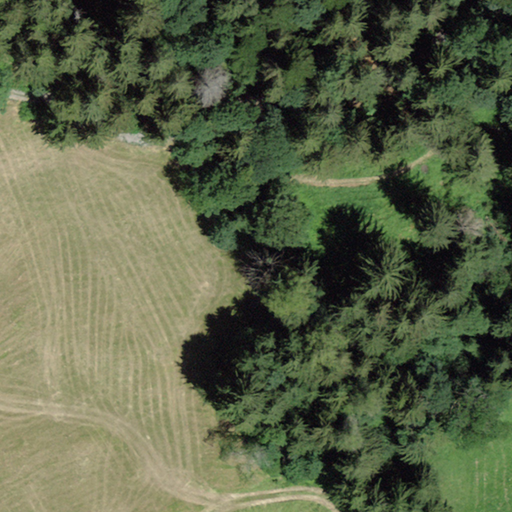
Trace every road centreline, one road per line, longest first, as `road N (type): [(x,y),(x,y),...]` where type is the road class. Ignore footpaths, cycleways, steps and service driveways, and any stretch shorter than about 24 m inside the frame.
road 1 (track): [(155,126),(275,108),(511,17)]
road 2 (track): [(0,93),(155,126)]
